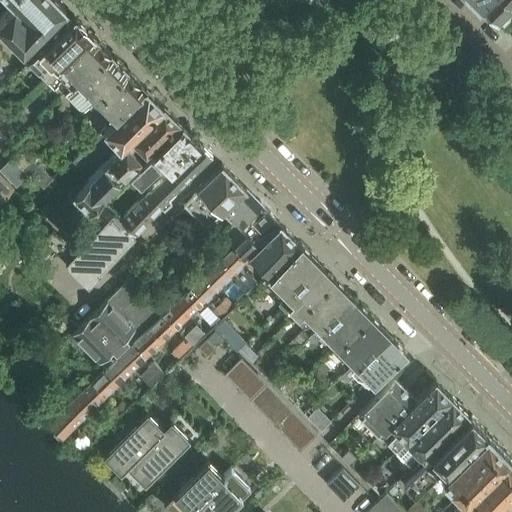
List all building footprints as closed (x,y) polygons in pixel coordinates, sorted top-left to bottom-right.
[(11,0),(13,2),(0,15),(0,25),(22,48),(65,5),(59,0),(11,0)] [(511,0),(493,0),(488,6),(502,19),(511,8),(511,0)] [(59,67),(92,33),(74,14),(29,61),(38,71),(40,68),(49,77),(55,71),(59,67)] [(62,78),(71,88),(72,88),(110,50),(92,33),(59,67),(55,71),(62,78)] [(127,67),(110,50),(72,88),(71,88),(65,95),(83,112),(89,106),(96,98),(127,67)] [(145,86),(127,67),(96,98),(89,106),(108,124),(111,120),(145,86)] [(164,105),(145,86),(111,120),(108,124),(63,169),(69,174),(78,166),(80,168),(102,146),(112,155),(164,105)] [(163,141),(181,122),(164,105),(112,155),(74,193),(89,207),(118,178),(107,167),(111,163),(117,169),(119,166),(124,172),(138,158),(145,151),(159,137),(163,141)] [(181,122),(163,141),(117,187),(122,192),(129,184),(133,188),(153,168),(162,177),(199,140),(181,122)] [(199,140),(162,177),(149,190),(162,203),(212,152),(199,140)] [(224,208),(246,187),(222,162),(196,187),(197,188),(183,202),(207,225),(224,208)] [(0,196),(14,181),(0,167),(0,196)] [(241,225),(262,203),(246,187),(224,208),(236,219),(223,233),(227,238),(226,239),(231,244),(232,246),(247,232),(241,225)] [(122,218),(136,231),(162,203),(149,190),(122,218)] [(136,231),(122,218),(104,200),(84,221),(94,230),(65,261),(88,283),(136,231)] [(241,225),(247,232),(258,244),(280,221),(267,208),(262,203),(241,225)] [(258,244),(247,232),(232,246),(242,255),(246,250),(252,255),(253,254),(265,267),(270,272),(299,241),(280,221),(258,244)] [(53,229),(38,244),(51,256),(57,251),(66,241),(53,229)] [(335,277),(325,267),(299,241),(270,272),(262,280),(285,304),(288,301),(292,298),(303,309),(335,277)] [(245,259),(232,246),(231,244),(217,257),(232,272),(245,259)] [(217,257),(203,270),(218,285),(232,272),(217,257)] [(204,299),(218,285),(203,270),(189,284),(204,299)] [(146,326),(160,312),(164,309),(130,274),(129,275),(130,275),(107,298),(72,331),(100,360),(105,366),(117,354),(132,340),(146,326)] [(311,322),(317,329),(352,295),(335,277),(303,309),(295,316),(305,327),(311,322)] [(189,313),(204,299),(189,284),(175,298),(189,313)] [(320,338),(331,349),(369,312),(352,295),(317,329),(309,337),(315,343),(320,338)] [(175,298),(164,309),(160,312),(175,327),(189,313),(175,298)] [(160,341),(175,327),(160,312),(146,326),(160,341)] [(345,358),(352,364),(387,330),(369,312),(331,349),(342,361),(345,358)] [(146,326),(132,340),(146,355),(160,341),(146,326)] [(222,337),(213,329),(197,345),(205,353),(222,337)] [(287,344),(294,351),(309,337),(302,329),(287,344)] [(387,330),(352,364),(352,365),(342,375),(348,381),(355,374),(366,385),(405,348),(387,330)] [(132,340),(117,354),(131,369),(146,355),(132,340)] [(117,354),(105,366),(103,368),(117,383),(131,369),(117,354)] [(246,362),(238,354),(222,370),(230,378),(246,362)] [(103,368),(89,381),(103,396),(117,383),(103,368)] [(358,412),(379,434),(416,397),(394,376),(358,412)] [(387,441),(396,451),(451,395),(435,379),(416,397),(379,434),(372,441),(380,448),(387,441)] [(90,408),(103,396),(89,381),(76,394),(90,408)] [(283,399),(266,382),(250,398),(267,415),(283,399)] [(77,421),(90,408),(76,394),(63,407),(77,421)] [(451,395),(396,451),(411,466),(467,411),(451,395)] [(62,436),(77,421),(63,407),(47,422),(62,436)] [(291,407),(275,423),(284,432),(300,416),(291,407)] [(127,465),(126,464),(163,428),(163,427),(147,411),(103,454),(120,471),(127,465)] [(432,456),(445,469),(485,429),(471,414),(444,440),(447,443),(432,456)] [(170,419),(163,427),(163,428),(126,464),(127,465),(144,483),(189,438),(170,419)] [(316,433),(308,425),(292,441),(300,449),(316,433)] [(485,429),(445,469),(441,474),(458,491),(503,447),(485,429)] [(511,478),(511,456),(503,447),(458,491),(477,510),(478,509),(479,511),(511,478)] [(326,450),(310,465),(326,482),(342,467),(326,450)] [(223,474),(207,458),(163,502),(173,511),(186,511),(223,475),(223,474)] [(222,511),(249,486),(230,467),(223,474),(223,475),(186,511),(222,511)] [(511,478),(479,511),(480,511),(491,511),(511,491),(511,478)] [(511,511),(511,491),(491,511),(511,511)] [(401,511),(387,496),(370,511),(401,511)] [(402,511),(429,511),(416,499),(402,511)]
